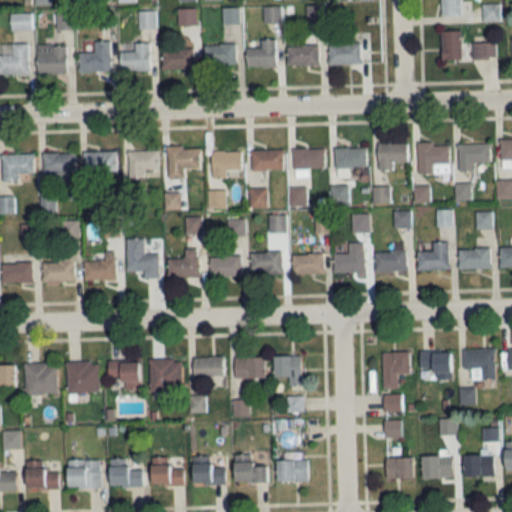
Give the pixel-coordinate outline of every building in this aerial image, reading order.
[(440,0),(440,15),(460,15),(459,0),(440,0)] [(280,6),(263,6),(263,22),(280,22),(280,6)] [(222,7),(222,24),(239,24),(239,7),(222,7)] [(196,9),(178,9),(178,25),(196,25),(196,9)] [(155,11),(138,11),(138,29),(155,29),(155,11)] [(441,60),(461,60),(461,30),(441,30),(441,60)] [(245,66),(275,66),(275,40),(261,40),(261,48),(245,48),(245,66)] [(110,71),(110,42),(93,42),(93,53),(79,53),(79,71),(110,71)] [(472,59),(495,59),(495,43),(472,43),(472,59)] [(0,54),(0,73),(27,73),(27,44),(3,44),(3,55),(0,54)] [(120,70),(149,70),(149,44),(134,44),(134,52),(120,52),(120,70)] [(328,44),(328,64),(359,64),(359,44),(328,44)] [(36,72),(66,72),(66,45),(36,45),(36,72)] [(205,45),(205,64),(235,64),(235,45),(205,45)] [(287,65),(318,65),(318,45),(287,45),(287,65)] [(162,48),(162,69),(193,69),(193,48),(162,48)] [(511,139),(500,140),(500,160),(511,159),(511,139)] [(406,161),(406,143),(377,143),(377,169),(392,169),(392,161),(406,161)] [(448,143),(417,143),(417,174),(448,174),(448,143)] [(475,170),(475,163),(489,163),(489,143),(458,143),(458,170),(475,170)] [(167,179),(184,179),(184,168),(199,168),(199,147),(167,147),(167,179)] [(334,166),(365,166),(365,147),(334,147),(334,166)] [(324,167),(324,148),(293,148),(293,167),(324,167)] [(250,150),(250,170),(283,170),(283,150),(250,150)] [(116,171),(116,151),(84,151),(84,171),(116,171)] [(128,151),(128,177),(142,177),(142,170),(157,170),(157,151),(128,151)] [(241,151),(211,151),(211,178),(226,178),(226,169),(241,169),(241,151)] [(74,173),(74,153),(42,153),(42,177),(67,177),(67,173),(74,173)] [(33,154),(2,154),(2,181),(17,181),(17,174),(33,174),(33,154)] [(428,186),(414,186),(414,200),(428,200),(428,186)] [(436,224),(451,224),(451,210),(436,210),(436,224)] [(476,212),(476,227),(491,227),(491,212),(476,212)] [(369,214),(351,214),(351,232),(369,232),(369,214)] [(268,215),(268,232),(285,232),(285,215),(268,215)] [(200,217),(186,217),(186,232),(200,232),(200,217)] [(244,234),(244,220),(233,220),(233,234),(244,234)] [(77,222),(66,222),(66,236),(77,236),(77,222)] [(127,271),(143,271),(143,277),(158,277),(158,254),(144,254),(144,239),(127,239),(127,271)] [(333,272),(364,272),(364,242),(348,242),(348,253),(333,253),(333,272)] [(417,251),(417,269),(448,269),(448,242),(433,242),(433,251),(417,251)] [(511,266),(511,245),(499,246),(499,266),(511,266)] [(168,277),(198,277),(198,248),(184,248),(184,259),(168,259),(168,277)] [(458,248),(458,267),(489,267),(489,248),(458,248)] [(406,271),(406,251),(375,251),(375,271),(406,271)] [(84,261),(84,280),(115,280),(115,252),(104,252),(104,261),(84,261)] [(281,274),(281,252),(250,252),(250,274),(281,274)] [(73,281),(73,253),(59,253),(59,263),(42,263),(42,281),(73,281)] [(322,273),(322,254),(291,254),(291,273),(322,273)] [(241,276),(241,256),(209,256),(210,276),(241,276)] [(32,263),(1,263),(1,283),(32,283),(32,263)] [(464,349),(464,370),(469,370),(469,379),(494,379),(494,349),(464,349)] [(420,380),(451,380),(451,351),(419,352),(420,380)] [(409,374),(409,353),(382,353),(382,389),(397,389),(397,374),(409,374)] [(288,377),(288,386),(301,385),(300,356),(273,356),(273,377),(288,377)] [(223,357),(193,358),(193,378),(223,377),(223,357)] [(234,357),(234,378),(264,378),(264,357),(234,357)] [(149,359),(149,391),(181,391),(181,359),(149,359)] [(98,392),(98,361),(67,361),(67,392),(98,392)] [(108,361),(108,377),(123,377),(123,390),(140,390),(140,361),(108,361)] [(25,395),(57,394),(56,363),(24,364),(25,395)] [(0,385),(14,386),(14,365),(0,364),(0,385)] [(384,412),(401,412),(401,395),(384,395),(384,412)] [(247,415),(247,400),(233,400),(233,415),(247,415)] [(439,435),(456,435),(456,419),(439,419),(439,435)] [(384,437),(401,437),(401,420),(384,420),(384,437)] [(463,475),(494,475),(494,454),(463,454),(463,475)] [(252,455),(234,455),(233,482),(267,482),(267,465),(252,465),(252,455)] [(422,455),(422,477),(452,477),(452,455),(422,455)] [(225,483),(225,464),(210,464),(210,456),(192,456),(192,483),(225,483)] [(385,478),(412,478),(412,457),(385,457),(385,478)] [(142,486),(142,469),(127,469),(127,458),(110,458),(110,486),(142,486)] [(168,458),(150,458),(150,485),(184,485),(184,467),(168,467),(168,458)] [(67,487),(100,487),(100,459),(67,459),(67,487)] [(277,481),(307,481),(307,460),(277,460),(277,481)] [(44,461),(25,461),(25,489),(58,489),(58,472),(44,472),(44,461)] [(0,491),(16,491),(16,472),(0,472),(0,491)]
